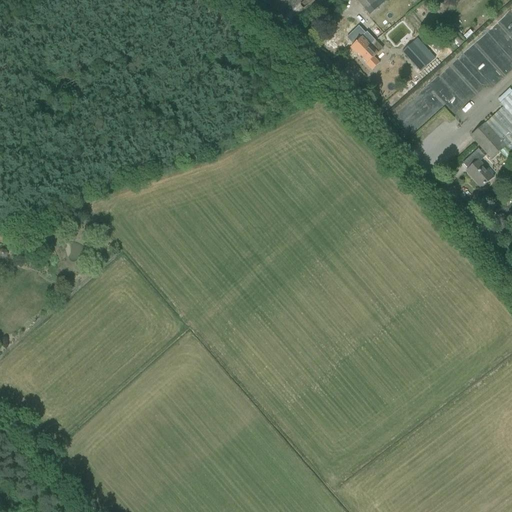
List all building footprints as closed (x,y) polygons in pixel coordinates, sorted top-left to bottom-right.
[(355,0),(365,12),(377,0),(355,0)] [(404,19),(386,34),(399,49),(417,34),(404,19)] [(358,27),(346,39),(353,46),(350,48),(358,57),(375,41),(366,32),(365,33),(358,27)] [(426,38),(432,46),(438,42),(432,34),(426,38)] [(375,41),(358,57),(366,65),(371,71),(379,64),(374,58),(383,49),(375,41)] [(416,48),(406,57),(420,72),(430,63),(416,48)] [(511,93),(500,104),(503,108),(478,131),(470,137),(491,160),(498,153),(506,146),(511,153),(511,93)] [(481,189),(493,178),(478,161),(466,172),(481,189)]
